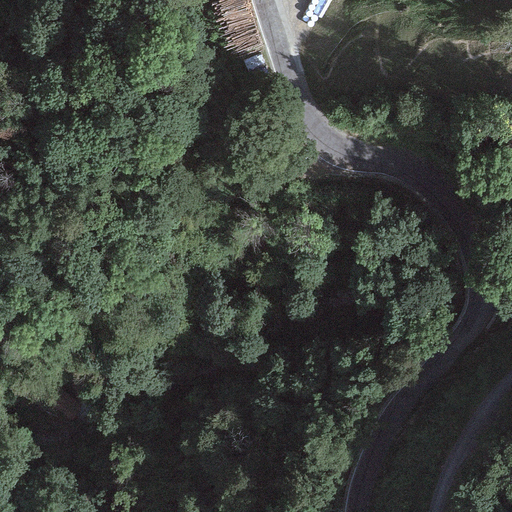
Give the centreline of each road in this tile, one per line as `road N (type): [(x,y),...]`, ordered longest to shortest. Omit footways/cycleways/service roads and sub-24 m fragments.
road 1 (tertiary): [(355,511),(386,425),(465,332),(479,284),(467,238),(433,190),(393,165),(331,148),(306,123),(263,0)]
road 2 (unclassified): [(433,511),(459,448),(511,376)]
